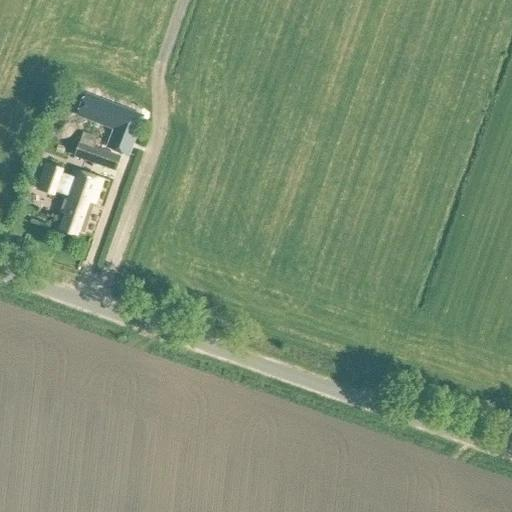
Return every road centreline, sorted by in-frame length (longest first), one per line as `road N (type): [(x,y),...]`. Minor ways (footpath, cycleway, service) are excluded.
road 1 (unclassified): [(511,453),(0,272)]
road 2 (track): [(97,307),(160,135),(157,85),(182,0)]
